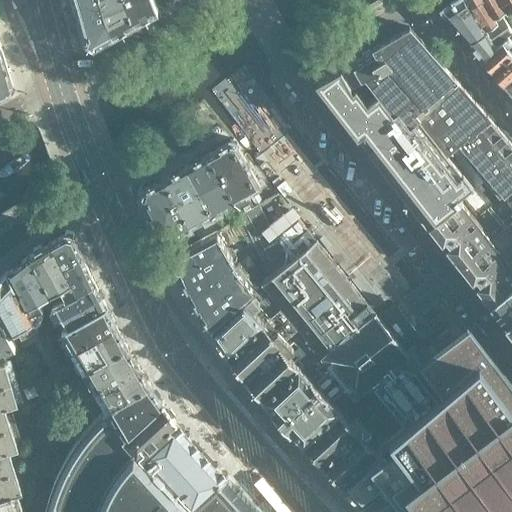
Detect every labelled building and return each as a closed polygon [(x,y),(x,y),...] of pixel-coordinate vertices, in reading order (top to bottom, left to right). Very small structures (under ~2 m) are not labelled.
[(110,36),(99,0),(73,0),(84,39),(84,40),(93,46),(93,45),(110,36)] [(134,22),(126,0),(99,0),(110,36),(134,22)] [(157,9),(153,0),(126,0),(134,22),(157,9)] [(483,29),(467,0),(455,0),(439,10),(468,43),(483,29)] [(511,32),(503,17),(495,21),(493,17),(483,0),(467,0),(483,29),(468,43),(481,59),(508,36),(511,32)] [(504,10),(498,0),(483,0),(493,17),(504,10)] [(511,0),(498,0),(504,10),(506,12),(511,8),(511,0)] [(511,144),(454,77),(409,26),(385,41),(386,43),(379,47),(378,45),(340,67),(349,84),(364,75),(376,90),(380,87),(385,96),(384,96),(390,104),(399,104),(409,119),(417,112),(447,149),(448,149),(477,185),(463,197),(478,215),(511,185),(511,144)] [(511,54),(505,47),(511,42),(508,36),(481,59),(491,71),(511,54)] [(511,75),(511,41),(511,42),(511,43),(511,54),(491,71),(502,84),(511,75)] [(12,83),(1,45),(0,45),(0,97),(7,93),(8,93),(12,83)] [(461,170),(418,116),(409,123),(397,107),(392,111),(378,92),(376,94),(367,102),(355,86),(352,89),(349,84),(340,67),(315,82),(427,225),(428,224),(460,199),(457,194),(472,182),(462,170),(461,170)] [(511,75),(502,84),(511,94),(511,75)] [(258,183),(237,146),(233,138),(208,153),(234,197),(242,212),(253,206),(244,191),(258,183)] [(234,197),(208,153),(208,152),(186,165),(213,213),(221,209),(219,205),(234,197)] [(213,213),(186,165),(164,177),(189,222),(203,214),(205,218),(213,213)] [(191,225),(189,222),(164,177),(144,188),(142,196),(162,237),(177,228),(179,232),(191,225)] [(511,185),(478,215),(463,197),(460,199),(428,224),(429,227),(431,226),(430,225),(434,222),(437,225),(436,226),(441,232),(438,235),(437,234),(436,235),(481,292),(482,291),(485,288),(492,296),(487,300),(489,303),(511,284),(511,185)] [(279,254),(255,206),(253,206),(242,212),(238,215),(240,218),(247,232),(262,263),(279,254)] [(180,274),(226,245),(247,232),(240,218),(170,256),(180,274)] [(303,251),(316,240),(310,232),(299,241),(299,245),(303,251)] [(89,272),(72,237),(72,236),(64,233),(64,234),(50,241),(47,243),(73,291),(94,281),(89,272)] [(442,393),(397,339),(316,240),(303,251),(302,252),(293,259),(262,285),(255,291),(211,330),(227,354),(245,377),(264,398),(304,441),(338,408),(351,395),(354,398),(358,395),(372,382),(406,423),(442,393)] [(73,291),(47,243),(28,254),(25,257),(46,295),(56,289),(60,297),(73,291)] [(189,293),(233,262),(234,261),(226,245),(180,274),(180,275),(189,293)] [(293,259),(302,252),(296,246),(288,253),(293,259)] [(46,295),(25,257),(7,270),(5,273),(31,322),(36,319),(40,310),(35,301),(46,295)] [(211,330),(255,291),(233,262),(189,293),(200,312),(211,330)] [(31,322),(5,273),(0,277),(0,319),(8,334),(15,330),(18,336),(34,327),(31,322)] [(73,291),(60,297),(50,303),(47,309),(52,317),(56,315),(62,326),(106,304),(94,281),(73,291)] [(511,284),(489,303),(511,330),(511,329),(511,284)] [(69,348),(117,324),(106,304),(62,326),(57,328),(69,348)] [(8,334),(0,319),(0,349),(4,348),(5,349),(14,345),(8,334)] [(511,511),(511,378),(472,323),(422,360),(446,389),(442,393),(406,423),(391,435),(402,448),(413,464),(391,480),(413,511),(511,511)] [(80,367),(128,344),(117,324),(69,348),(80,367)] [(91,387),(139,364),(133,354),(130,349),(128,344),(80,367),(91,387)] [(0,383),(9,381),(2,360),(0,360),(0,383)] [(103,408),(151,382),(142,369),(139,364),(91,387),(103,408)] [(0,406),(6,404),(15,402),(9,381),(0,383),(0,406)] [(122,440),(164,401),(157,392),(151,382),(103,408),(122,440)] [(260,511),(227,475),(228,475),(219,465),(218,466),(184,430),(185,429),(177,419),(170,410),(164,401),(122,440),(91,449),(79,440),(49,449),(58,479),(35,486),(40,502),(48,499),(51,511),(260,511)] [(0,428),(12,425),(6,404),(0,406),(0,428)] [(377,449),(366,437),(371,432),(355,414),(350,420),(338,408),(304,441),(342,482),(377,449)] [(0,451),(10,448),(19,446),(12,425),(0,428),(0,451)] [(391,480),(413,464),(402,448),(391,435),(377,449),(342,482),(360,502),(391,480)] [(0,474),(16,470),(10,448),(0,451),(0,474)] [(0,496),(14,493),(22,490),(16,470),(0,474),(0,496)] [(413,511),(391,480),(360,502),(369,511),(413,511)] [(0,511),(11,511),(19,510),(14,493),(0,496),(0,511)]
